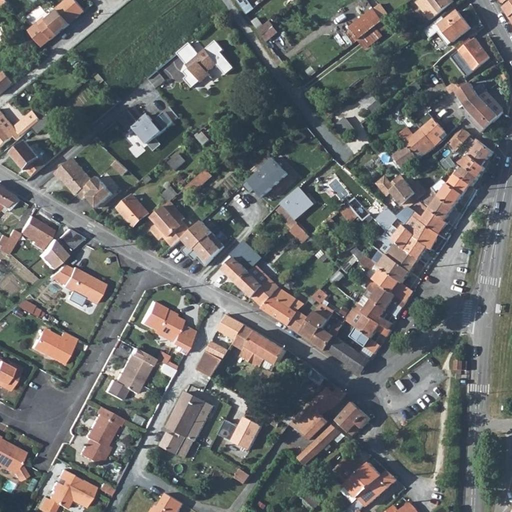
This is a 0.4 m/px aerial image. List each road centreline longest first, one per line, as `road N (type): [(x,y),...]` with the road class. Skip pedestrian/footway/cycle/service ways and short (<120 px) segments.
road 1 (residential): [(484,314),(461,315),(374,385),(354,387),(143,260)]
road 2 (tertiary): [(472,511),(484,314)]
road 3 (residential): [(143,260),(67,410)]
road 4 (residential): [(143,260),(0,176)]
road 5 (residential): [(0,104),(125,0)]
road 6 (unknown): [(29,193),(148,84)]
road 7 (tertiary): [(484,314),(505,191)]
